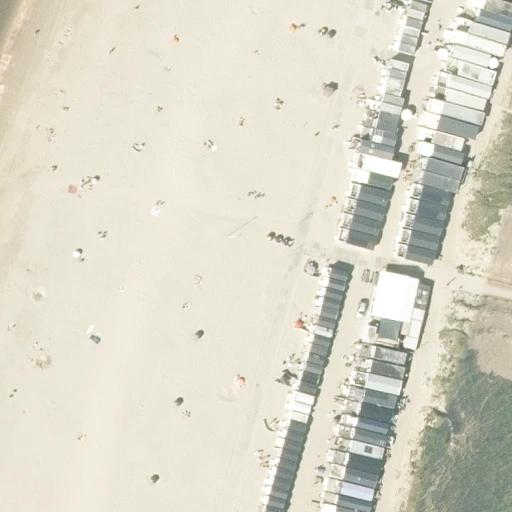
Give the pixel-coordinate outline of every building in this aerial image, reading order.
[(403,0),(389,46),(405,51),(420,3),(410,0),(403,0)] [(446,54),(407,258),(431,263),(446,189),(460,192),(467,153),(459,151),(462,135),(477,138),(491,68),(484,67),(487,51),(501,53),(511,0),(467,0),(456,56),(446,54)] [(379,59),(344,242),(373,248),(390,163),(383,161),(402,63),(379,59)] [(276,511),(344,270),(326,266),(257,511),(276,511)] [(412,351),(426,281),(375,271),(361,340),(408,350),(412,351)] [(363,511),(408,350),(361,340),(314,511),(363,511)]
